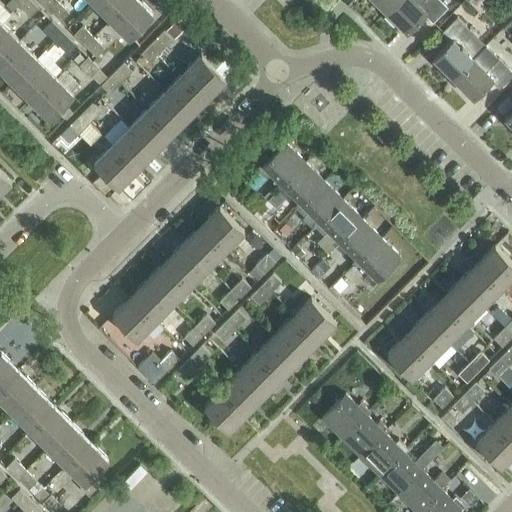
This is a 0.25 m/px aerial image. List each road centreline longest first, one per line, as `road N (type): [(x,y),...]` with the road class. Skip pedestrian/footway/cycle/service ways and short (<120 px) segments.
road 1 (residential): [(125,236),(75,285),(66,305),(75,340),(245,511)]
road 2 (residential): [(511,196),(363,59),(283,74)]
road 3 (residential): [(283,74),(125,236)]
road 4 (residential): [(0,249),(56,192),(76,190),(125,236)]
